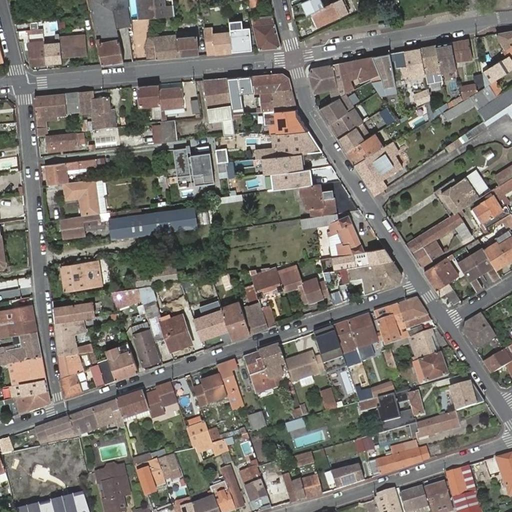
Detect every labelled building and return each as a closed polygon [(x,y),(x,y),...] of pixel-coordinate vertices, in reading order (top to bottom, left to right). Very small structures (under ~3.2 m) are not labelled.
[(127,0),(87,0),(91,15),(103,64),(125,62),(117,30),(112,9),(128,5),(127,0)] [(154,16),(175,14),(173,0),(128,0),(129,5),(131,18),(154,16)] [(338,0),(336,1),(312,13),(318,27),(345,14),(339,3),(342,2),(341,0),(338,0)] [(131,26),(131,18),(129,5),(128,5),(112,9),(117,30),(131,26)] [(280,46),(273,18),(252,20),(259,49),(280,46)] [(213,27),(204,28),(207,54),(232,52),(230,31),(213,33),(213,27)] [(252,49),(249,27),(229,29),(230,31),(232,52),(252,49)] [(179,57),(198,55),(196,29),(182,31),(181,29),(176,29),(177,34),(179,57)] [(511,30),(495,33),(503,48),(502,49),(509,61),(511,58),(511,30)] [(58,36),(58,34),(51,35),(52,43),(44,44),(46,65),(61,63),(60,60),(58,36)] [(87,34),(58,36),(60,60),(66,59),(65,57),(73,56),(73,59),(89,58),(87,34)] [(179,57),(177,34),(148,36),(146,45),(148,59),(179,57)] [(51,35),(43,35),(44,42),(44,44),(52,43),(51,35)] [(469,38),(451,41),(454,60),(472,57),(469,38)] [(451,41),(438,44),(442,72),(455,69),(454,60),(451,41)] [(31,66),(46,65),(44,44),(44,42),(28,43),(31,66)] [(420,47),(426,75),(442,72),(438,44),(420,47)] [(389,53),(391,63),(396,62),(397,69),(403,68),(405,77),(413,76),(413,77),(426,75),(420,47),(389,53)] [(389,53),(352,60),(357,74),(360,82),(373,78),(375,81),(380,80),(382,82),(394,79),(391,63),(389,53)] [(502,58),(482,71),(482,73),(484,85),(488,84),(509,70),(505,63),(502,58)] [(352,60),(338,62),(343,80),(357,74),(352,60)] [(329,88),(332,101),(338,99),(346,95),(343,80),(338,62),(331,64),(311,67),(309,74),(313,91),(329,88)] [(244,113),(264,111),(297,108),(288,77),(283,72),(240,76),(241,93),(261,91),(263,108),(244,110),(244,113)] [(442,72),(426,75),(427,85),(444,81),(442,72)] [(472,76),(474,84),(482,83),(483,86),(484,85),(482,73),(472,76)] [(228,77),(204,80),(210,121),(222,120),(223,135),(235,134),(233,114),(233,111),(232,105),(228,77)] [(352,79),(343,80),(346,95),(358,89),(352,79)] [(458,88),(460,100),(468,95),(483,86),(482,83),(474,84),(458,88)] [(159,84),(138,86),(140,106),(161,104),(159,89),(159,84)] [(468,95),(473,102),(484,120),(506,107),(511,103),(511,84),(496,95),(488,84),(484,85),(483,86),(468,95)] [(159,89),(161,104),(161,109),(166,109),(184,107),(182,87),(159,89)] [(417,104),(430,100),(428,89),(414,93),(417,104)] [(89,91),(78,92),(80,114),(91,112),(92,122),(92,127),(101,126),(101,128),(111,126),(109,110),(108,98),(90,100),(89,91)] [(72,101),(74,112),(74,114),(80,114),(78,92),(64,93),(65,102),(72,101)] [(35,96),(38,136),(47,135),(47,128),(46,120),(57,118),(57,114),(66,113),(74,112),(72,101),(65,102),(64,93),(35,96)] [(317,110),(336,140),(345,153),(346,151),(370,137),(364,123),(346,95),(338,99),(332,101),(317,110)] [(448,108),(444,110),(448,116),(473,102),(468,95),(460,100),(448,108)] [(193,113),(200,113),(198,99),(191,100),(193,113)] [(508,112),(506,107),(484,120),(488,126),(508,112)] [(271,124),(272,134),(309,131),(298,114),(297,108),(264,111),(265,124),(271,124)] [(160,122),(161,122),(162,122),(161,112),(153,112),(155,123),(160,122)] [(81,119),(82,131),(93,129),(92,127),(92,122),(87,122),(86,118),(81,119)] [(468,132),(472,138),(489,128),(488,126),(484,120),(468,132)] [(163,142),(177,141),(175,121),(167,121),(162,122),(161,122),(163,142)] [(152,125),(154,143),(162,142),(160,125),(152,125)] [(309,131),(272,134),(274,147),(256,149),(258,159),(298,154),(322,151),(309,131)] [(466,142),(472,138),(468,132),(462,136),(465,140),(466,142)] [(62,147),(78,145),(86,144),(85,133),(46,137),(48,152),(62,151),(62,147)] [(95,148),(116,146),(115,135),(95,136),(95,148)] [(382,148),(374,135),(370,137),(367,139),(375,152),(382,148)] [(450,150),(465,140),(462,136),(447,146),(450,150)] [(375,152),(367,139),(346,151),(355,165),(375,152)] [(398,152),(392,142),(388,145),(394,155),(398,152)] [(388,145),(382,148),(375,152),(355,165),(370,187),(382,179),(402,167),(394,155),(388,145)] [(186,147),(174,148),(179,189),(214,184),(210,152),(187,155),(186,147)] [(485,160),(495,155),(491,149),(482,154),(485,160)] [(298,154),(258,159),(260,175),(268,174),(270,190),(301,186),(309,185),(307,169),(300,169),(298,154)] [(97,167),(96,159),(45,165),(47,184),(61,183),(69,182),(68,171),(97,167)] [(498,186),(511,176),(511,164),(493,177),(498,186)] [(457,212),(470,203),(487,193),(491,190),(478,171),(460,182),(441,194),(454,213),(457,212)] [(511,176),(498,186),(494,188),(499,197),(503,195),(511,189),(511,176)] [(449,217),(454,213),(441,194),(460,182),(456,177),(433,192),(449,217)] [(106,213),(103,178),(92,179),(95,215),(106,213)] [(92,179),(69,182),(61,183),(63,200),(76,199),(77,217),(95,215),(92,179)] [(382,179),(370,187),(375,195),(387,187),(382,179)] [(314,216),(337,213),(334,195),(330,195),(325,196),(324,189),(322,190),(321,183),(309,185),(301,186),(302,195),(307,195),(309,210),(313,210),(314,216)] [(511,212),(511,208),(503,195),(499,197),(494,188),(491,190),(487,193),(490,197),(481,203),(482,204),(474,210),(483,224),(485,222),(488,228),(502,219),(510,214),(511,212)] [(474,210),(470,203),(457,212),(461,218),(474,210)] [(208,206),(199,207),(201,223),(209,223),(208,206)] [(192,208),(111,219),(114,239),(195,227),(192,208)] [(461,218),(457,212),(454,213),(449,217),(406,244),(420,266),(444,252),(437,240),(455,227),(463,222),(461,218)] [(110,213),(106,213),(95,215),(77,217),(61,219),(63,238),(85,235),(84,226),(101,224),(101,220),(111,219),(110,213)] [(302,228),(328,225),(331,230),(327,232),(329,236),(333,257),(352,253),(365,251),(348,214),(339,219),(338,213),(337,213),(314,216),(301,218),(302,228)] [(511,216),(510,214),(502,219),(509,231),(511,229),(511,216)] [(455,227),(463,240),(471,235),(463,222),(455,227)] [(497,242),(484,249),(496,268),(511,258),(511,233),(511,232),(510,234),(507,233),(495,240),(497,242)] [(0,253),(1,263),(0,263),(0,271),(4,272),(5,272),(7,270),(10,268),(11,266),(11,264),(11,263),(8,263),(3,247),(0,246),(0,253)] [(352,253),(333,257),(321,259),(324,273),(327,272),(337,270),(393,260),(384,248),(368,251),(369,257),(353,260),(352,253)] [(458,264),(476,293),(484,288),(477,276),(489,269),(496,281),(501,277),(496,268),(484,249),(484,248),(458,264)] [(424,271),(437,291),(459,276),(447,257),(424,271)] [(98,259),(61,266),(65,291),(102,285),(98,259)] [(402,275),(393,260),(337,270),(340,282),(352,280),(352,277),(363,275),(367,293),(399,282),(402,275)] [(309,281),(303,262),(296,263),(298,268),(303,283),(309,302),(309,303),(324,298),(330,295),(326,284),(325,280),(319,282),(318,278),(309,281)] [(134,270),(137,287),(178,280),(175,263),(134,270)] [(298,268),(296,263),(277,269),(279,275),(298,268)] [(258,273),(256,269),(250,270),(254,284),(259,297),(264,295),(263,292),(277,287),(278,291),(284,290),(279,275),(277,269),(276,266),(258,273)] [(279,275),(284,290),(298,285),(304,304),(309,302),(303,283),(298,268),(279,275)] [(326,284),(330,295),(334,305),(343,301),(340,282),(337,270),(327,272),(329,284),(326,284)] [(230,273),(227,274),(211,276),(215,287),(233,281),(230,273)] [(259,297),(254,284),(245,287),(249,302),(259,298),(259,297)] [(163,320),(152,285),(138,288),(142,299),(155,341),(166,337),(170,350),(188,344),(186,335),(189,334),(182,314),(163,320)] [(142,299),(138,288),(112,292),(118,311),(142,299)] [(453,304),(460,300),(453,289),(446,293),(453,304)] [(417,298),(398,304),(406,328),(422,323),(421,318),(428,315),(417,298)] [(219,300),(200,306),(207,325),(198,328),(202,339),(223,332),(222,329),(229,327),(222,307),(219,300)] [(260,303),(268,327),(276,325),(268,300),(260,303)] [(93,301),(54,306),(56,321),(70,319),(96,315),(93,301)] [(229,327),(233,340),(250,334),(242,307),(240,302),(222,307),(229,327)] [(242,307),(250,334),(268,327),(260,303),(248,306),(248,305),(242,307)] [(398,304),(374,313),(383,339),(385,345),(400,340),(398,334),(407,331),(406,328),(398,304)] [(0,311),(2,324),(34,318),(32,306),(0,310),(0,311)] [(496,336),(481,313),(466,323),(463,331),(475,350),(496,336)] [(369,314),(348,321),(358,349),(361,359),(365,358),(361,347),(379,341),(369,314)] [(2,324),(0,324),(0,337),(19,334),(37,331),(34,318),(2,324)] [(59,354),(76,353),(96,351),(93,343),(79,347),(75,334),(83,331),(80,321),(70,323),(70,319),(56,321),(59,354)] [(333,326),(343,355),(358,349),(348,321),(333,326)] [(333,326),(314,333),(320,354),(325,370),(326,374),(347,366),(343,355),(333,326)] [(407,331),(409,337),(424,332),(422,326),(407,331)] [(159,360),(149,329),(135,333),(145,365),(159,360)] [(417,360),(436,354),(430,337),(433,336),(431,329),(424,332),(409,337),(417,360)] [(21,344),(1,347),(2,356),(4,363),(9,362),(42,356),(37,331),(19,334),(21,344)] [(398,334),(400,340),(402,339),(409,337),(407,331),(398,334)] [(383,339),(379,341),(382,352),(384,351),(387,350),(385,345),(383,339)] [(400,340),(385,345),(387,350),(384,351),(390,369),(397,366),(392,350),(404,346),(402,339),(400,340)] [(99,362),(100,364),(106,384),(140,372),(129,342),(106,350),(109,358),(99,362)] [(289,372),(285,361),(279,345),(243,357),(256,395),(284,385),(282,379),(290,376),(289,372)] [(511,350),(509,346),(483,362),(491,374),(508,364),(510,367),(508,368),(511,375),(511,350)] [(292,382),(325,370),(320,354),(313,357),(311,352),(285,361),(289,372),(290,376),(292,381),(292,382)] [(448,374),(440,352),(436,354),(417,360),(413,361),(420,383),(448,374)] [(62,377),(82,370),(76,353),(59,354),(62,377)] [(46,379),(42,356),(9,362),(12,382),(11,382),(12,386),(46,379)] [(218,371),(226,393),(230,403),(241,400),(231,373),(240,370),(236,360),(217,366),(218,371)] [(100,364),(92,367),(98,387),(106,384),(100,364)] [(397,366),(390,369),(394,378),(400,376),(397,366)] [(84,370),(82,370),(62,377),(66,398),(83,392),(80,382),(87,380),(84,370)] [(192,384),(198,402),(207,399),(206,396),(214,394),(215,397),(226,393),(218,371),(199,378),(200,381),(192,384)] [(312,376),(301,379),(302,385),(314,382),(312,376)] [(49,391),(46,379),(12,386),(11,386),(13,398),(49,391)] [(80,382),(83,392),(89,390),(87,380),(80,382)] [(405,390),(407,390),(409,389),(406,380),(395,384),(398,392),(405,390)] [(471,381),(449,387),(456,410),(485,401),(471,381)] [(177,402),(171,382),(156,387),(157,392),(132,401),(136,415),(137,415),(177,402)] [(372,390),(374,397),(375,399),(397,393),(393,382),(372,390)] [(321,391),(326,410),(337,407),(331,388),(321,391)] [(357,394),(359,401),(374,397),(372,390),(371,389),(357,394)] [(408,399),(413,416),(424,414),(417,391),(407,394),(407,396),(405,390),(398,392),(397,393),(375,399),(358,403),(360,412),(379,407),(384,426),(413,419),(410,409),(395,413),(393,403),(408,399)] [(0,405),(18,402),(20,413),(51,403),(49,391),(13,398),(0,401),(0,405)] [(116,401),(122,420),(136,415),(132,401),(130,396),(116,401)] [(241,400),(230,403),(233,411),(243,408),(241,400)] [(116,401),(82,412),(86,424),(97,420),(100,427),(108,425),(109,431),(125,428),(122,420),(116,401)] [(294,419),(305,415),(302,408),(292,411),(294,419)] [(455,410),(409,424),(413,437),(418,435),(419,437),(459,426),(455,410)] [(82,412),(68,417),(75,436),(100,427),(97,420),(86,424),(82,412)] [(254,432),(268,428),(264,416),(250,420),(254,432)] [(34,429),(39,446),(68,440),(76,438),(75,436),(68,417),(34,429)] [(286,422),(288,431),(306,426),(304,417),(286,422)] [(208,431),(204,420),(201,421),(202,424),(190,428),(189,425),(186,426),(193,449),(197,448),(198,452),(212,448),(215,457),(221,455),(229,451),(224,440),(213,444),(211,440),(208,431)] [(216,429),(208,431),(211,440),(219,438),(216,429)] [(9,438),(0,440),(0,449),(1,454),(14,451),(9,438)] [(224,440),(227,446),(234,444),(232,438),(224,440)] [(405,442),(407,449),(418,446),(416,439),(405,442)] [(390,446),(392,453),(407,449),(405,442),(390,446)] [(380,474),(421,461),(420,456),(428,454),(426,447),(377,460),(380,474)] [(165,450),(151,455),(154,462),(159,460),(168,458),(165,450)] [(233,461),(229,451),(221,455),(224,465),(233,461)] [(312,462),(309,452),(294,457),(297,466),(312,462)] [(511,453),(496,458),(502,477),(507,497),(511,495),(511,453)] [(137,459),(139,465),(149,463),(154,462),(151,455),(137,459)] [(489,460),(492,470),(495,479),(502,477),(496,458),(489,460)] [(159,460),(154,462),(149,463),(151,469),(140,472),(146,492),(154,489),(152,482),(164,478),(165,481),(171,479),(173,483),(182,481),(174,459),(160,463),(159,460)] [(369,462),(373,477),(380,474),(377,460),(369,462)] [(489,460),(470,465),(473,476),(492,470),(489,460)] [(251,468),(240,473),(251,502),(267,496),(256,469),(255,467),(258,467),(256,461),(250,464),(251,468)] [(95,471),(98,486),(101,485),(105,499),(102,499),(104,511),(126,511),(128,511),(125,498),(133,495),(125,464),(119,466),(114,462),(107,464),(104,469),(95,471)] [(358,463),(330,470),(337,488),(365,479),(358,463)] [(211,487),(214,497),(219,511),(230,511),(245,507),(230,464),(220,468),(223,475),(208,480),(211,487)] [(446,472),(446,475),(457,511),(482,511),(473,476),(470,465),(446,472)] [(286,485),(285,482),(277,484),(276,481),(268,483),(263,467),(256,469),(261,481),(271,507),(290,502),(286,485)] [(317,478),(301,482),(306,498),(321,493),(317,478)] [(286,485),(290,502),(306,498),(301,482),(286,485)] [(453,511),(445,483),(424,489),(431,511),(453,511)] [(421,487),(400,493),(406,511),(424,511),(428,511),(421,487)] [(382,511),(400,511),(394,489),(377,495),(378,497),(382,511)] [(83,491),(14,509),(14,511),(88,511),(85,497),(83,491)] [(219,511),(214,497),(191,504),(193,511),(219,511)] [(174,508),(174,511),(190,511),(188,502),(176,505),(174,508)]
